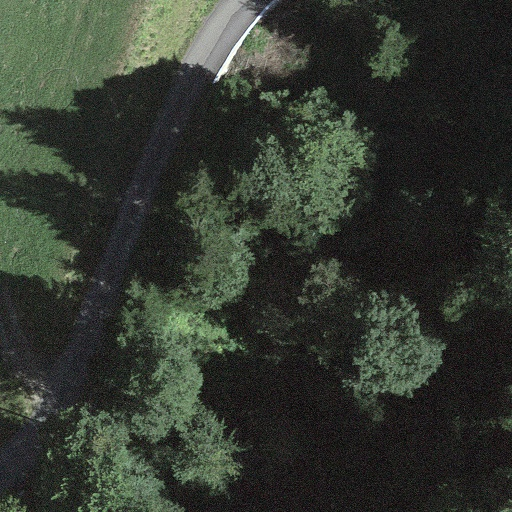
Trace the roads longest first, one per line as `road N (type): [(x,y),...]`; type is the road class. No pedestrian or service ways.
road 1 (track): [(246,0),(187,88),(46,424),(0,470)]
road 2 (track): [(0,281),(46,424)]
